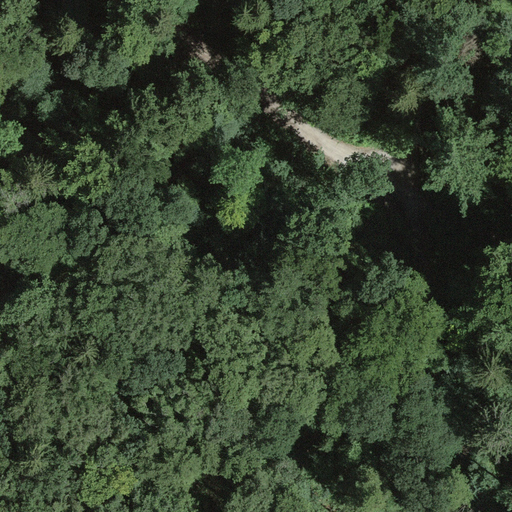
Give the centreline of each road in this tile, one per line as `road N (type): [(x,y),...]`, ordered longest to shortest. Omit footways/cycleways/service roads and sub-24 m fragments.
road 1 (track): [(144,0),(360,167),(511,246)]
road 2 (track): [(439,511),(454,479),(460,403),(435,286),(399,186)]
road 3 (track): [(385,0),(418,99),(491,238)]
